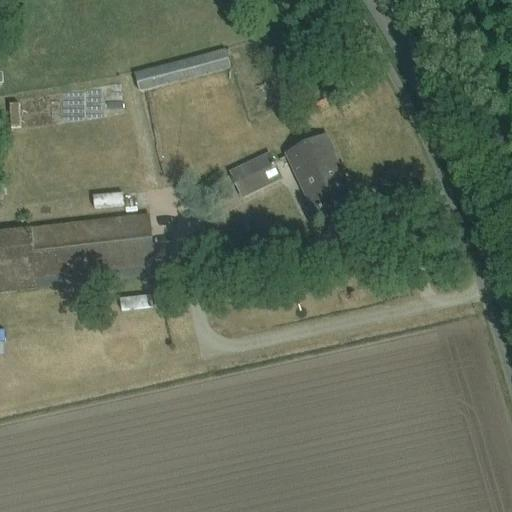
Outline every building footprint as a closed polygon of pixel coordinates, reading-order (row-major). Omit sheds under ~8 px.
[(226,52),(136,75),(140,94),(231,70),(226,52)] [(325,100),(316,106),(320,114),(330,108),(325,100)] [(60,123),(57,102),(47,103),(50,125),(60,123)] [(291,155),(317,214),(334,207),(353,198),(333,156),(335,155),(327,139),(309,147),(291,155)] [(283,179),(272,155),(232,174),(243,198),(283,179)] [(106,212),(137,211),(137,192),(106,193),(106,212)] [(0,235),(0,293),(40,289),(39,281),(157,267),(150,217),(0,235)]
